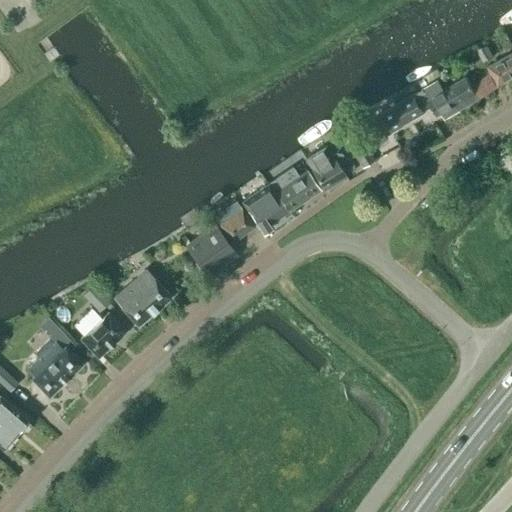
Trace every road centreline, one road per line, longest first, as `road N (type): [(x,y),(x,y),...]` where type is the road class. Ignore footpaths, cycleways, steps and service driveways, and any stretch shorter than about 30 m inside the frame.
road 1 (residential): [(30,511),(104,419),(165,359),(325,241),(367,249)]
road 2 (unclassified): [(365,511),(486,354)]
road 3 (residential): [(367,249),(511,125)]
road 4 (residential): [(367,249),(486,354)]
road 5 (primary): [(415,511),(511,386)]
